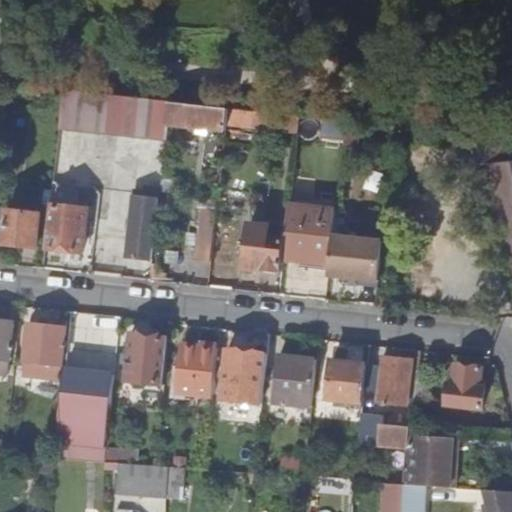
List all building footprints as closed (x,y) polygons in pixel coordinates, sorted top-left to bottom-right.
[(41,87),(52,88),(54,72),(26,69),(24,85),(25,85),(41,87)] [(41,87),(25,85),(24,96),(39,98),(41,87)] [(62,127),(110,133),(114,95),(66,90),(62,127)] [(170,138),(171,125),(174,102),(114,95),(110,133),(170,138)] [(227,131),(228,126),(230,108),(174,102),(171,125),(227,131)] [(228,126),(269,132),(271,113),(230,108),(228,126)] [(300,135),(302,117),(271,113),(269,132),(300,135)] [(326,136),(347,139),(349,122),(328,120),(326,136)] [(360,147),(363,124),(349,122),(347,139),(346,145),(360,147)] [(491,167),(493,167),(492,165),(501,163),(495,138),(487,139),(470,136),(480,165),(491,167)] [(505,222),(511,249),(511,138),(495,138),(501,163),(492,165),(493,167),(505,222)] [(501,223),(505,222),(493,167),(491,167),(485,175),(488,189),(501,223)] [(130,259),(155,262),(162,203),(137,200),(130,259)] [(53,206),(48,249),(85,253),(90,210),(53,206)] [(286,260),(333,265),(336,237),(339,211),(292,206),(288,240),(286,260)] [(9,212),(6,245),(40,248),(43,216),(9,212)] [(198,261),(213,262),(216,213),(203,212),(198,261)] [(285,273),(286,260),(288,240),(270,238),(271,227),(252,225),(247,269),(285,273)] [(386,243),(336,237),(333,265),(332,276),(382,281),(386,243)] [(0,375),(10,376),(16,324),(0,322),(0,375)] [(69,325),(50,323),(50,328),(31,325),(27,363),(65,367),(69,325)] [(128,382),(166,387),(171,340),(133,336),(128,382)] [(177,369),(174,393),(189,395),(215,397),(221,350),(186,347),(183,369),(177,369)] [(225,400),(264,406),(270,356),(231,351),(225,400)] [(384,379),(381,404),(410,408),(415,362),(386,359),(384,379)] [(277,403),(314,408),(319,368),(300,366),(301,361),(282,360),(277,403)] [(365,404),(365,402),(368,377),(369,367),(335,363),(331,399),(365,404)] [(486,371),(460,368),(457,388),(452,387),(450,406),(486,411),(489,390),(484,390),(486,371)] [(117,376),(67,370),(59,442),(108,447),(117,376)] [(419,374),(416,406),(433,409),(437,376),(419,374)] [(365,402),(381,404),(384,379),(368,377),(365,402)] [(360,446),(409,452),(411,452),(412,435),(411,435),(411,430),(384,427),(384,419),(363,416),(360,446)] [(446,438),(412,435),(411,452),(409,452),(407,486),(426,487),(442,489),(446,438)] [(462,439),(446,438),(442,489),(458,490),(462,439)] [(0,454),(6,455),(8,444),(0,443),(0,454)] [(169,468),(156,466),(121,464),(118,495),(167,498),(169,468)] [(404,511),(405,506),(406,487),(386,486),(384,511),(404,511)] [(510,511),(511,493),(489,492),(494,511),(510,511)]
